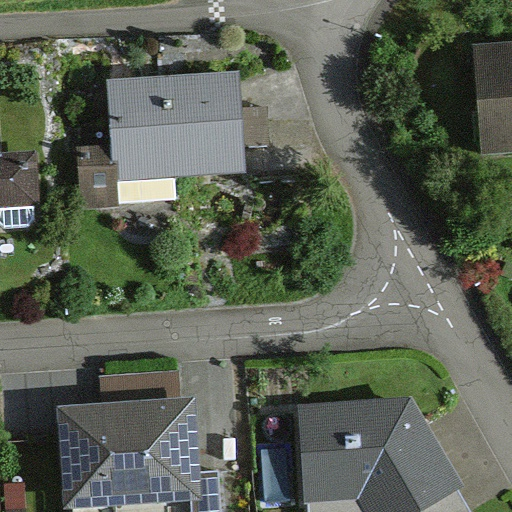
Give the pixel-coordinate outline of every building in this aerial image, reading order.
[(511,159),(511,48),(475,50),(479,161),(511,159)] [(241,183),(238,80),(94,84),(98,187),(241,183)] [(0,153),(0,206),(31,207),(29,153),(0,153)] [(199,476),(196,406),(185,406),(184,376),(99,380),(101,411),(57,413),(61,511),(148,511),(191,510),(191,511),(219,511),(218,475),(199,476)] [(357,511),(423,511),(454,497),(408,402),(295,407),(300,509),(354,506),(357,511)]
